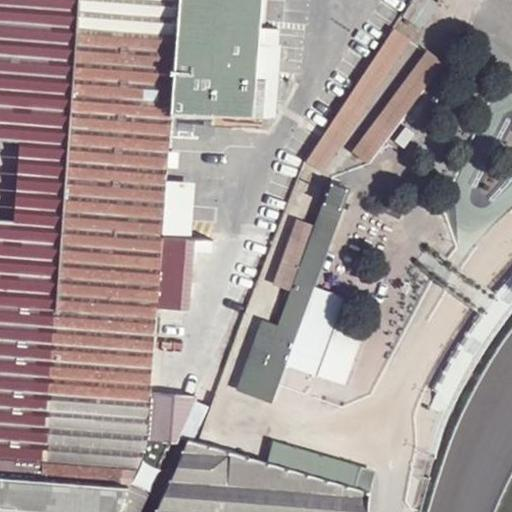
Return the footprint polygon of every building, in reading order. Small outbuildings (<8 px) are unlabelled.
[(0,0),(0,474),(130,484),(140,464),(148,445),(148,437),(153,369),(170,135),(172,111),(180,0),(0,0)] [(262,0),(180,0),(172,111),(217,113),(254,115),(261,28),(262,0)] [(322,0),(284,0),(284,11),(321,14),(322,0)] [(412,0),(401,17),(412,24),(427,0),(412,0)] [(430,0),(427,0),(412,24),(422,30),(438,5),(430,0)] [(410,39),(392,27),(304,161),(324,171),(410,39)] [(279,29),(261,28),(254,115),(275,116),(279,61),(287,61),(288,48),(281,48),(281,45),(278,45),(279,29)] [(443,59),(428,49),(354,151),(369,163),(443,59)] [(172,111),(170,135),(198,138),(209,138),(216,132),(217,113),(172,111)] [(279,316),(265,313),(254,343),(285,354),(320,368),(336,324),(348,291),(314,278),(349,181),(333,175),(312,230),(290,287),(279,316)] [(300,225),(278,283),(290,287),(312,230),(300,225)] [(473,335),(484,344),(496,325),(511,306),(511,302),(503,293),(499,298),(497,296),(487,308),(489,310),(483,318),(480,316),(471,327),(475,332),(473,335)] [(254,343),(250,352),(281,363),(344,386),(363,334),(336,324),(320,368),(285,354),(254,343)] [(439,392),(451,398),(460,383),(476,356),(464,348),(462,351),(458,350),(451,362),(455,365),(450,372),(446,370),(438,384),(443,387),(439,392)] [(250,352),(239,383),(269,394),(281,363),(250,352)] [(177,439),(206,371),(153,369),(148,437),(172,439),(177,439)] [(152,485),(172,439),(148,437),(148,445),(140,464),(130,484),(152,485)] [(370,511),(374,494),(188,439),(177,466),(160,502),(154,511),(370,511)] [(275,440),(269,462),(367,491),(373,470),(275,440)] [(0,474),(0,511),(116,511),(130,484),(0,474)] [(139,511),(152,485),(130,484),(116,511),(139,511)]
